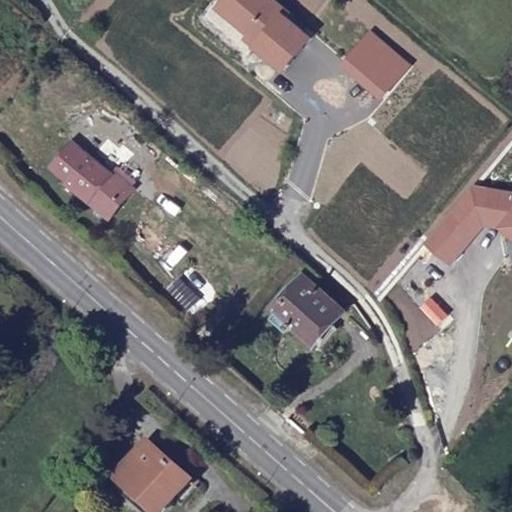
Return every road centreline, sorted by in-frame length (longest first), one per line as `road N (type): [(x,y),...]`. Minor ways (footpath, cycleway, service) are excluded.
road 1 (primary): [(0,214),(337,511)]
road 2 (track): [(368,0),(511,120)]
